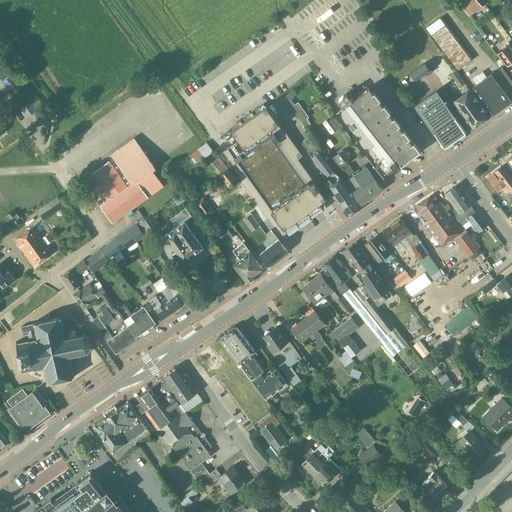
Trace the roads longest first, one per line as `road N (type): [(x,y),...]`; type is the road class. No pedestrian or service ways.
road 1 (primary): [(176,351),(455,160)]
road 2 (residential): [(127,379),(51,275),(102,236),(46,152)]
road 3 (residential): [(307,511),(271,478),(176,351)]
road 4 (primary): [(24,455),(127,379)]
